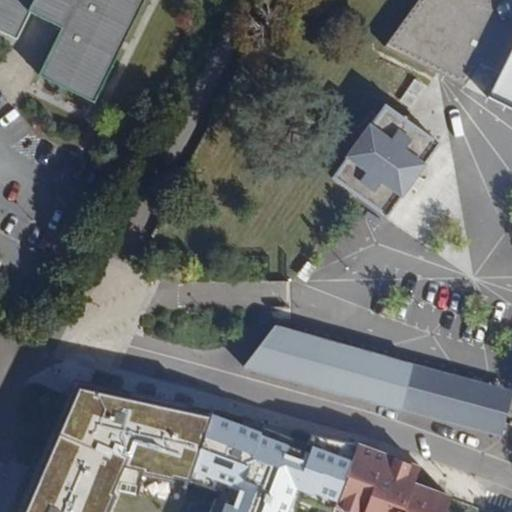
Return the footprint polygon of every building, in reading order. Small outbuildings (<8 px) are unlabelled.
[(0,0),(0,33),(13,40),(25,46),(38,18),(52,25),(58,28),(63,30),(70,33),(47,80),(87,100),(95,104),(102,107),(154,0),(0,0)] [(511,0),(422,0),(389,47),(426,66),(469,86),(485,65),(504,74),(492,98),(511,107),(511,0)] [(361,198),(391,218),(443,144),(395,109),(389,105),(336,180),(361,198)] [(276,327),(247,365),(401,410),(414,366),(292,331),(276,327)] [(511,394),(414,366),(401,410),(501,439),(505,428),(511,402),(511,394)] [(90,381),(32,511),(118,511),(126,494),(143,497),(155,467),(205,480),(226,419),(90,381)] [(304,444),(303,443),(276,433),(274,437),(226,419),(205,480),(241,493),(237,506),(229,503),(225,511),(303,511),(307,503),(332,511),(334,511),(359,447),(324,440),(319,454),(303,448),(304,444)] [(448,511),(453,500),(417,486),(421,475),(382,458),(359,447),(334,511),(448,511)]
